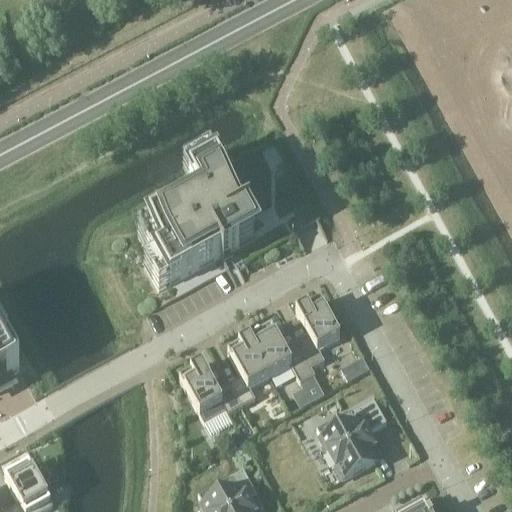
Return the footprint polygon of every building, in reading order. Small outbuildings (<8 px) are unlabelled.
[(246,225),(235,231),(233,227),(249,218),(248,217),(243,220),(215,170),(209,158),(182,173),(190,189),(198,203),(137,237),(151,262),(143,266),(158,294),(220,260),(223,266),(224,265),(221,260),(255,241),(246,225)] [(307,339),(294,346),(313,381),(314,381),(310,374),(323,366),(317,355),(339,343),(318,307),(307,313),(306,311),(295,318),(303,333),(304,333),(307,339)] [(248,343),(248,344),(269,382),(289,371),(299,389),(305,386),(313,381),(294,346),(281,353),(270,332),(249,344),(248,343)] [(0,341),(0,395),(12,389),(7,380),(18,374),(0,341)] [(238,351),(227,357),(240,382),(227,389),(240,412),(254,404),(248,394),(269,382),(248,344),(237,350),(238,351)] [(364,364),(353,369),(359,380),(369,374),(364,364)] [(190,378),(178,384),(203,429),(225,418),(226,420),(240,412),(227,389),(215,396),(209,385),(201,370),(189,376),(190,378)] [(313,381),(305,386),(309,393),(307,400),(310,407),(324,399),(313,381)] [(316,435),(343,484),(375,467),(362,445),(366,442),(365,440),(385,428),(372,404),(316,435)] [(28,468),(4,482),(9,492),(18,508),(11,511),(50,511),(52,511),(46,501),(38,485),(37,485),(28,468)] [(256,500),(242,475),(197,500),(203,511),(244,511),(243,511),(248,508),(246,505),(256,500)]
